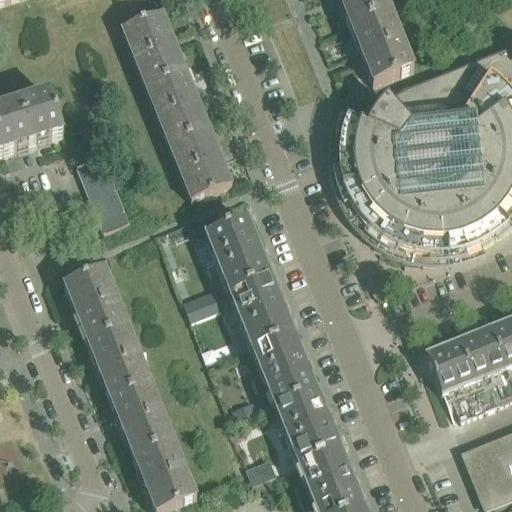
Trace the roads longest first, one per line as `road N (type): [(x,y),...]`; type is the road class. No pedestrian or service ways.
road 1 (residential): [(346,351),(210,0)]
road 2 (residential): [(87,511),(100,506),(0,246)]
road 3 (residential): [(346,351),(511,285)]
road 4 (residential): [(413,511),(346,351)]
